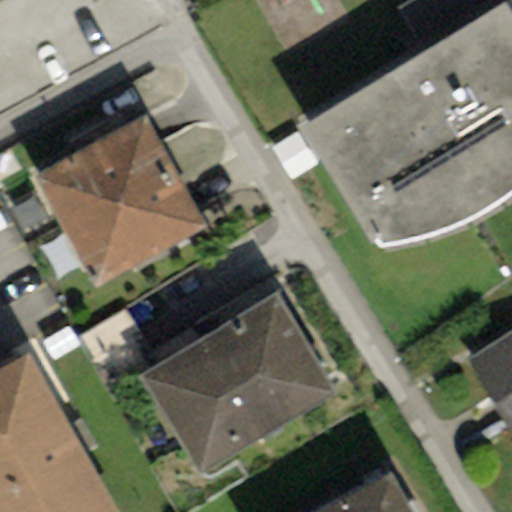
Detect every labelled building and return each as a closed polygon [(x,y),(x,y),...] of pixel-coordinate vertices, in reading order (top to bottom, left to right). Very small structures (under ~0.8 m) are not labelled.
[(412,0),(396,10),(424,52),(504,3),(509,0),(412,0)] [(424,52),(300,127),(378,246),(407,241),(437,231),(465,219),(493,206),(511,193),(511,16),(504,3),(424,52)] [(34,179),(65,234),(175,173),(144,117),(34,179)] [(175,173),(65,234),(97,290),(207,229),(175,173)] [(138,377),(197,477),(337,395),(278,295),(138,377)] [(511,332),(463,362),(511,441),(511,439),(511,332)] [(119,511),(30,356),(0,373),(0,511),(119,511)] [(412,511),(391,473),(318,511),(412,511)]
